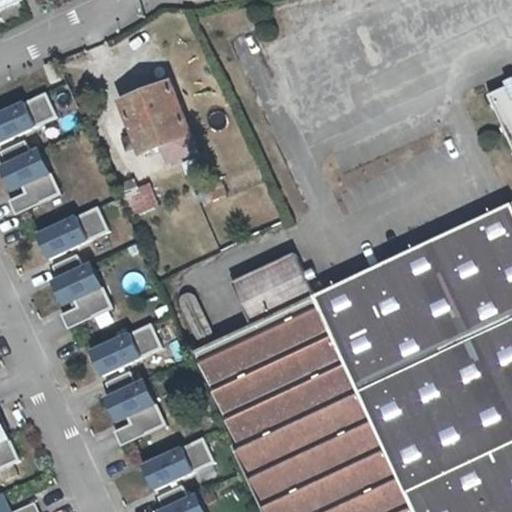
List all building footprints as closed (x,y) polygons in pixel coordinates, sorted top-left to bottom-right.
[(20,0),(0,0),(0,14),(22,4),(20,0)] [(126,104),(144,150),(166,141),(176,163),(200,153),(172,86),(126,104)] [(511,89),(494,97),(511,137),(511,89)] [(46,97),(0,116),(0,149),(40,133),(37,127),(55,119),(46,97)] [(39,154),(1,172),(13,197),(24,192),(26,196),(10,203),(16,216),(59,196),(39,154)] [(164,204),(151,178),(125,192),(139,217),(164,204)] [(511,206),(396,259),(317,295),(299,254),(230,284),(249,328),(194,352),(236,442),(231,445),(261,511),(373,511),(511,444),(511,206)] [(98,212),(37,237),(46,261),(108,236),(98,212)] [(93,269),(55,287),(67,312),(78,307),(80,311),(64,318),(70,332),(113,311),(93,269)] [(154,328),(92,353),(102,377),(163,352),(154,328)] [(146,385),(108,402),(120,428),(131,422),(133,426),(117,433),(124,447),(166,426),(146,385)] [(0,473),(23,463),(13,442),(12,443),(0,416),(0,473)] [(206,442),(144,467),(154,491),(216,467),(206,442)] [(511,511),(511,444),(373,511),(511,511)] [(12,511),(5,496),(0,498),(0,511),(39,511),(37,505),(21,511),(12,511)] [(203,511),(198,500),(172,511),(203,511)]
